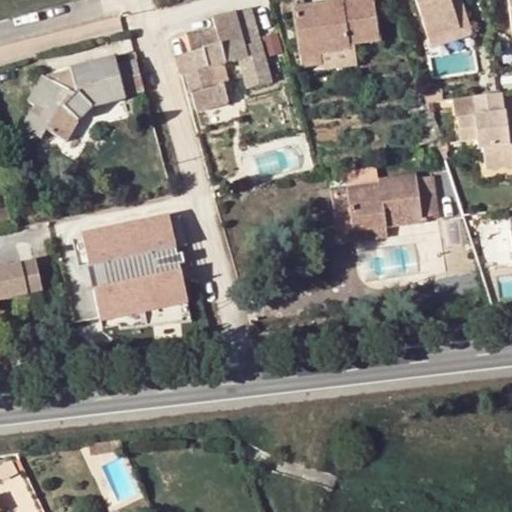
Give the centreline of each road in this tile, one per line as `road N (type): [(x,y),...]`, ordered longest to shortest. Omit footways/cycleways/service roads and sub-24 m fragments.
road 1 (residential): [(243,383),(131,0)]
road 2 (secondary): [(243,383),(511,352)]
road 3 (secondary): [(0,411),(243,383)]
